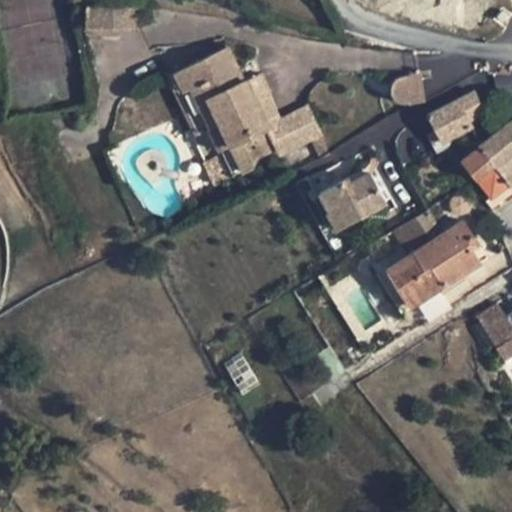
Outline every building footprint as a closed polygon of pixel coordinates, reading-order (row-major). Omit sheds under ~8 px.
[(86,0),(86,27),(138,29),(138,4),(113,2),(101,0),(86,0)] [(228,46),(170,74),(199,135),(211,128),(220,150),(222,153),(232,175),(253,165),(258,155),(260,154),(252,135),(269,126),(270,125),(257,99),(248,79),(244,81),(228,46)] [(261,73),(248,79),(257,99),(268,94),(271,94),(261,73)] [(423,95),(420,78),(410,76),(406,75),(403,75),(399,76),(396,78),(394,80),(392,83),(391,87),(391,91),(391,94),(393,98),(395,100),(399,102),(402,103),(405,104),(409,103),(412,102),(415,99),(418,96),(423,95)] [(428,113),(443,142),(473,126),(470,120),(486,112),(474,90),(428,113)] [(268,94),(257,99),(270,125),(280,120),(268,94)] [(269,126),(281,153),(321,135),(308,107),(280,120),(270,125),(269,126)] [(511,119),(462,159),(478,178),(511,150),(511,119)] [(511,150),(478,178),(491,195),(492,197),(510,183),(511,184),(511,150)] [(222,153),(205,162),(216,185),(233,177),(232,175),(222,153)] [(371,171),(347,184),(344,179),(320,192),(331,210),(329,211),(338,228),(387,202),(371,171)] [(511,184),(510,183),(492,197),(491,195),(486,199),(493,209),(511,193),(511,184)] [(428,210),(409,220),(420,238),(438,227),(428,210)] [(463,219),(376,274),(401,314),(481,263),(472,249),(468,241),(475,236),(463,219)] [(475,236),(468,241),(472,249),(480,243),(475,236)] [(511,326),(497,302),(477,315),(497,348),(511,338),(511,326)] [(511,338),(497,348),(506,359),(511,355),(511,338)] [(222,363),(242,395),(260,383),(240,351),(222,363)]
